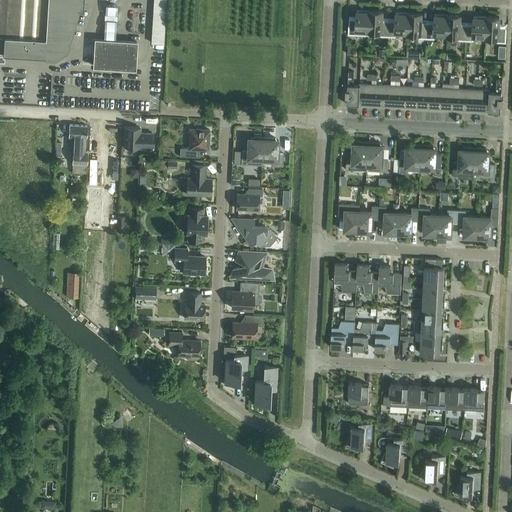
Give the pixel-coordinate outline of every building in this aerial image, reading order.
[(0,0),(0,60),(4,61),(4,60),(4,56),(55,59),(67,53),(79,11),(83,11),(83,0),(0,0)] [(153,0),(151,43),(164,44),(165,33),(166,0),(153,0)] [(118,8),(105,7),(105,16),(105,21),(103,39),(117,40),(118,8)] [(349,34),(369,35),(370,11),(357,10),(356,20),(350,20),(349,34)] [(370,11),(369,35),(370,32),(381,32),(381,36),(388,36),(389,22),(382,21),(383,11),(370,11)] [(389,22),(388,36),(395,36),(395,32),(408,33),(408,34),(409,13),(396,12),(395,22),(389,22)] [(409,13),(408,34),(420,34),(420,38),(427,38),(428,24),(421,23),(422,13),(409,13)] [(428,24),(427,38),(434,39),(434,34),(447,35),(447,36),(448,15),(435,14),(434,24),(428,24)] [(448,15),(447,36),(459,36),(459,40),(466,40),(467,26),(460,25),(461,15),(448,15)] [(467,26),(466,40),(473,41),(473,36),(486,37),(486,38),(487,17),(474,16),(473,26),(467,26)] [(487,17),(486,38),(498,38),(498,42),(505,42),(506,28),(499,27),(499,17),(487,17)] [(95,39),(94,66),(136,68),(137,41),(117,40),(103,39),(95,39)] [(446,51),(446,59),(457,60),(457,52),(446,51)] [(347,96),(347,104),(359,105),(359,103),(360,85),(353,85),(354,71),(349,71),(348,90),(346,90),(346,96),(347,96)] [(490,92),(488,110),(488,112),(501,112),(501,104),(503,105),(503,98),(502,98),(502,79),(497,79),(496,92),(490,92)] [(360,85),(359,103),(370,103),(371,83),(360,83),(360,85)] [(371,83),(370,103),(381,104),(383,84),(371,83)] [(383,84),(381,104),(393,105),(395,85),(383,84)] [(395,85),(393,105),(407,105),(408,85),(395,85)] [(408,85),(407,105),(418,106),(418,86),(408,85)] [(418,86),(418,106),(430,107),(431,87),(418,86)] [(431,87),(430,107),(442,107),(442,87),(431,87)] [(442,87),(442,107),(453,108),(454,88),(442,87)] [(454,88),(453,108),(464,108),(466,88),(454,88)] [(466,88),(464,108),(477,109),(478,89),(466,88)] [(478,89),(477,109),(488,110),(490,92),(490,90),(478,89)] [(70,124),(69,136),(73,150),(73,162),(73,163),(72,172),(86,173),(87,164),(87,163),(88,151),(85,151),(86,138),(87,125),(70,124)] [(101,126),(100,151),(117,152),(118,127),(101,126)] [(125,127),(124,146),(139,147),(139,145),(153,146),(153,133),(140,133),(140,128),(125,127)] [(180,148),(180,156),(196,157),(196,149),(209,150),(210,130),(190,129),(189,148),(180,148)] [(248,151),(241,151),(241,164),(262,165),(263,137),(251,136),(251,142),(248,142),(248,151)] [(263,137),(262,165),(262,159),(272,160),(272,166),(283,166),(283,153),(277,153),(278,144),(275,143),(275,138),(263,137)] [(347,148),(346,169),(367,171),(368,142),(356,142),(356,144),(353,144),(353,145),(353,148),(347,148)] [(368,142),(367,171),(388,172),(389,159),(389,149),(383,149),(383,146),(380,145),(380,143),(368,142)] [(406,167),(420,168),(422,145),(410,145),(410,147),(406,147),(406,148),(407,148),(407,150),(400,150),(400,159),(394,159),(394,172),(406,173),(406,167)] [(422,145),(420,168),(434,168),(434,174),(441,174),(442,153),(436,153),(436,149),(437,149),(437,148),(433,148),(433,146),(422,145)] [(453,162),(452,175),(459,175),(459,178),(473,178),(474,170),(475,148),(463,147),(463,150),(460,150),(459,150),(460,150),(459,162),(453,162)] [(475,148),(474,170),(488,171),(487,177),(494,177),(495,164),(489,164),(489,152),(490,152),(490,151),(486,151),(487,149),(475,148)] [(210,195),(211,179),(205,179),(206,166),(193,165),(192,178),(188,178),(187,194),(210,195)] [(130,169),(130,177),(138,177),(138,169),(130,169)] [(436,181),(436,190),(445,190),(446,181),(436,181)] [(89,187),(87,220),(102,221),(104,188),(89,187)] [(237,194),(236,209),(258,210),(259,196),(262,196),(262,189),(248,188),(248,194),(237,194)] [(349,232),(358,233),(359,210),(360,210),(360,205),(339,204),(338,217),(345,217),(345,229),(344,229),(344,230),(349,230),(349,232)] [(359,210),(358,233),(367,233),(367,231),(372,231),(372,230),(372,218),(379,219),(379,206),(372,205),(372,211),(360,210),(359,210)] [(388,234),(398,235),(399,213),(386,212),(387,206),(385,206),(379,206),(379,219),(385,219),(384,231),(384,232),(389,232),(388,234)] [(202,234),(206,234),(207,221),(205,221),(206,216),(203,216),(204,208),(190,207),(189,215),(187,215),(187,217),(185,217),(184,230),(186,230),(186,233),(188,233),(188,241),(202,242),(202,234)] [(399,213),(398,235),(407,235),(407,233),(412,233),(412,232),(411,232),(412,220),(418,221),(419,208),(412,207),(411,213),(399,213)] [(478,217),(477,239),(486,239),(487,237),(491,237),(491,225),(498,225),(499,208),(492,207),(491,217),(478,217)] [(428,236),(437,237),(439,215),(431,214),(430,209),(430,208),(419,208),(418,221),(425,221),(424,233),(424,234),(428,234),(428,236)] [(439,215),(437,237),(447,237),(447,235),(451,235),(451,234),(452,222),(458,223),(459,210),(448,209),(448,210),(447,215),(439,215)] [(468,239),(477,239),(478,217),(466,216),(466,210),(459,210),(458,223),(465,223),(464,235),(464,236),(468,236),(468,239)] [(117,216),(116,231),(124,232),(125,217),(117,216)] [(277,236),(265,226),(254,225),(254,219),(232,218),(250,245),(255,242),(260,246),(270,246),(277,236)] [(147,236),(142,230),(138,233),(142,239),(147,236)] [(174,255),(174,261),(182,261),(184,264),(183,272),(189,273),(190,275),(196,275),(197,273),(204,273),(205,268),(206,268),(207,265),(206,263),(205,262),(205,257),(187,256),(187,249),(175,248),(175,244),(172,243),(162,243),(162,255),(174,255)] [(233,269),(230,277),(246,278),(254,279),(254,278),(274,279),(272,269),(260,267),(261,263),(263,263),(267,252),(239,251),(235,261),(245,264),(244,267),(240,269),(239,267),(233,269)] [(425,258),(424,277),(446,279),(447,272),(444,271),(444,267),(442,267),(442,259),(425,258)] [(343,291),(357,292),(357,284),(357,271),(346,270),(347,264),(335,263),(334,283),(341,284),(343,291)] [(357,284),(363,285),(365,292),(379,293),(379,286),(379,272),(368,271),(369,265),(357,264),(357,271),(357,284)] [(379,286),(385,286),(387,293),(401,294),(402,273),(390,273),(391,266),(379,266),(379,272),(379,286)] [(67,272),(66,297),(78,298),(79,272),(67,272)] [(424,277),(424,288),(443,289),(443,285),(446,286),(446,279),(424,277)] [(232,291),(232,308),(239,308),(239,310),(253,311),(253,303),(258,303),(261,301),(261,296),(258,293),(259,283),(241,282),(240,291),(232,291)] [(135,298),(156,299),(157,287),(136,285),(135,298)] [(424,288),(423,299),(445,300),(446,293),(443,293),(443,289),(424,288)] [(185,303),(184,318),(204,319),(205,304),(200,304),(201,293),(188,292),(188,303),(185,303)] [(423,299),(423,310),(442,311),(442,307),(445,307),(445,300),(423,299)] [(346,306),(345,316),(354,316),(355,306),(346,306)] [(423,310),(422,320),(422,321),(441,322),(444,322),(444,315),(442,315),(442,311),(423,310)] [(232,337),(256,338),(257,325),(263,326),(263,316),(245,315),(245,323),(233,322),(232,337)] [(332,327),(331,347),(342,348),(342,341),(353,342),(354,342),(354,328),(355,328),(355,321),(341,320),(339,328),(332,327)] [(418,332),(422,332),(422,331),(441,332),(441,329),(444,329),(444,322),(441,322),(422,321),(422,320),(418,320),(418,332)] [(354,342),(353,342),(353,348),(364,349),(365,342),(375,343),(376,343),(376,329),(377,330),(377,322),(363,322),(361,329),(355,328),(354,328),(354,342)] [(376,343),(375,343),(375,349),(386,350),(387,343),(398,344),(399,324),(386,323),(383,330),(377,330),(376,329),(376,343)] [(422,332),(421,342),(443,343),(443,336),(441,336),(441,332),(422,331),(422,332)] [(178,347),(178,356),(178,355),(188,355),(188,359),(199,360),(200,341),(182,340),(182,333),(169,332),(169,345),(176,345),(178,347)] [(421,342),(420,353),(440,354),(440,350),(443,350),(443,343),(421,342)] [(226,359),(225,384),(236,384),(236,382),(239,382),(240,368),(247,369),(247,356),(234,355),(234,360),(226,359)] [(278,367),(265,367),(264,381),(256,381),(254,405),(266,406),(266,403),(269,403),(269,390),(276,390),(278,367)] [(368,405),(369,384),(359,384),(359,382),(350,382),(349,404),(368,405)] [(389,404),(389,406),(408,407),(409,386),(400,386),(400,385),(390,384),(390,396),(390,397),(389,404)] [(409,386),(408,407),(427,408),(428,387),(418,387),(419,386),(409,385),(409,386)] [(428,387),(427,408),(446,409),(447,388),(437,388),(437,387),(428,386),(428,387)] [(447,388),(446,409),(465,410),(466,389),(465,389),(456,389),(456,388),(447,387),(447,388)] [(466,389),(465,410),(484,411),(485,390),(475,390),(475,388),(465,388),(465,389),(466,389)] [(333,410),(328,418),(336,424),(341,416),(333,410)] [(117,413),(111,422),(117,426),(123,426),(122,414),(120,413),(117,413)] [(379,422),(378,430),(386,430),(386,423),(379,422)] [(417,422),(416,428),(424,430),(425,423),(417,422)] [(350,436),(346,445),(358,451),(361,446),(364,446),(365,440),(371,441),(372,423),(359,423),(358,426),(352,426),(352,436),(350,436)] [(426,424),(425,431),(444,436),(445,425),(426,424)] [(413,437),(423,439),(425,431),(415,429),(413,437)] [(385,451),(381,461),(394,467),(396,462),(400,462),(400,456),(407,456),(407,439),(384,438),(382,438),(380,439),(380,441),(380,443),(381,445),(383,446),(387,446),(387,452),(385,451)] [(432,483),(434,479),(438,479),(438,473),(445,473),(446,456),(432,455),(432,459),(426,459),(425,469),(424,469),(423,468),(419,478),(432,483)] [(458,484),(454,493),(467,499),(469,494),(473,494),(473,488),(480,489),(481,471),(467,471),(467,475),(461,474),(460,485),(459,484),(458,484)] [(41,500),(41,508),(52,508),(55,509),(56,501),(41,500)]
